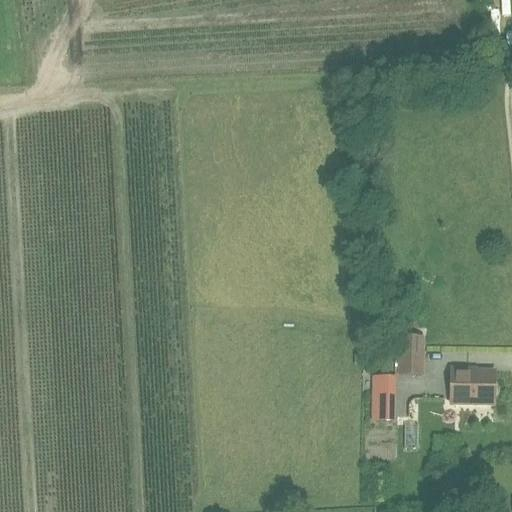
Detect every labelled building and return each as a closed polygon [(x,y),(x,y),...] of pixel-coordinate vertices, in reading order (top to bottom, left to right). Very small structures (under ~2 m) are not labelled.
[(374,326),(389,326),(389,313),(374,313),(374,326)] [(397,337),(396,376),(423,377),(424,337),(397,337)] [(468,371),(468,369),(450,369),(449,405),(493,406),(494,371),(468,371)] [(372,400),(372,422),(396,422),(396,400),(372,400)] [(464,480),(464,491),(464,509),(467,509),(499,509),(500,491),(487,490),(488,481),(464,480)] [(466,511),(467,509),(464,509),(464,491),(452,491),(452,506),(448,506),(447,511),(436,511),(435,511),(466,511)]
